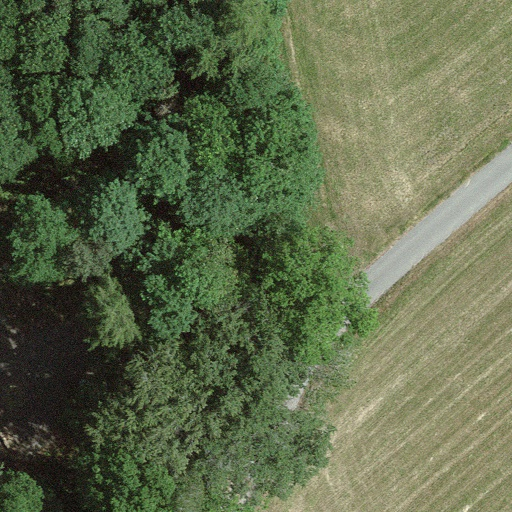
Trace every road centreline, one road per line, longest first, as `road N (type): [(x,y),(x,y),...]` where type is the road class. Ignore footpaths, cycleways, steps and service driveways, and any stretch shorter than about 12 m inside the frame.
road 1 (track): [(235,511),(303,355),(511,167)]
road 2 (track): [(303,355),(147,335),(65,339),(13,360)]
